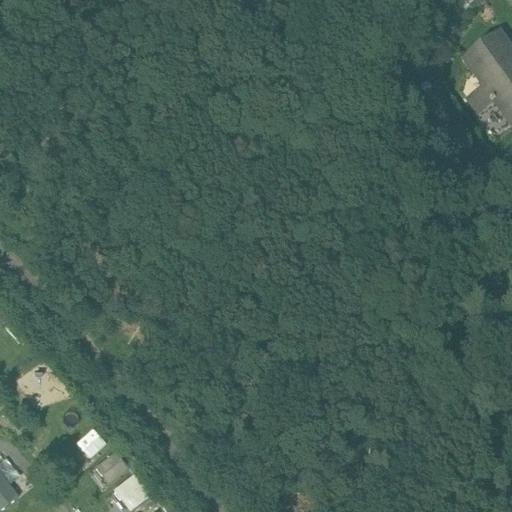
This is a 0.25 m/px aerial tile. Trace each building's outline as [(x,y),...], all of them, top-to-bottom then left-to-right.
[(511,49),(500,33),(466,57),(487,86),(493,97),(511,83),(511,49)] [(511,83),(493,97),(511,123),(511,122),(511,83)] [(487,86),(471,98),(478,108),(493,97),(487,86)] [(91,470),(104,489),(131,471),(118,451),(91,470)] [(136,474),(114,489),(128,511),(151,498),(136,474)] [(0,511),(1,511),(17,500),(0,477),(0,511)] [(133,511),(157,511),(154,502),(132,510),(133,511)]
